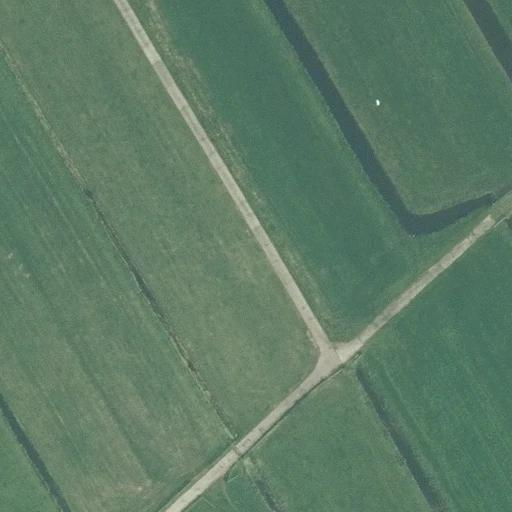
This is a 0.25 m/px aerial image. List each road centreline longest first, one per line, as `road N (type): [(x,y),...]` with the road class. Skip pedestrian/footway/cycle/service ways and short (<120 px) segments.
road 1 (track): [(499,210),(359,342),(334,347),(331,364),(170,511)]
road 2 (track): [(122,0),(334,347)]
